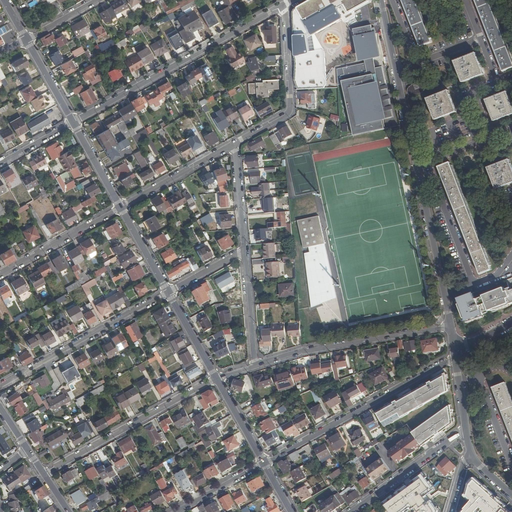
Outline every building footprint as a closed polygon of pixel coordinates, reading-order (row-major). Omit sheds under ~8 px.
[(45,9),(50,7),(51,6),(57,15),(62,12),(56,1),(55,0),(48,0),(42,3),(45,9)] [(114,13),(119,11),(125,7),(127,6),(123,0),(116,0),(109,4),(114,13)] [(162,0),(157,0),(167,15),(180,8),(177,3),(176,1),(166,7),(162,0)] [(219,12),(218,13),(224,23),(233,18),(229,11),(231,10),(225,0),(222,0),(225,4),(221,6),(222,7),(218,9),(219,12)] [(295,80),(298,90),(325,88),(327,83),(325,50),(315,34),(372,0),(371,0),(309,0),(292,10),(295,80)] [(414,0),(401,0),(420,48),(432,43),(414,0)] [(511,63),(487,0),(474,0),(503,72),(511,68),(511,63)] [(182,12),(195,5),(192,1),(187,3),(180,8),(182,12)] [(99,14),(104,22),(115,17),(110,8),(99,14)] [(192,11),(184,16),(192,30),(200,26),(192,11)] [(190,31),(192,30),(184,16),(183,17),(176,21),(175,21),(177,25),(175,26),(185,43),(194,38),(190,31)] [(78,23),(70,27),(76,38),(89,30),(84,22),(79,25),(78,23)] [(64,37),(67,43),(76,38),(70,27),(68,23),(62,26),(67,35),(64,37)] [(7,28),(8,28),(7,24),(0,27),(0,35),(9,31),(7,28)] [(105,35),(100,25),(93,29),(98,39),(105,35)] [(365,63),(337,68),(338,86),(342,85),(354,136),(385,129),(383,120),(393,117),(382,67),(379,68),(379,67),(380,67),(380,66),(379,65),(379,64),(379,63),(378,63),(378,62),(377,62),(377,61),(376,61),(375,61),(374,60),(374,55),(377,54),(376,34),(373,34),(373,32),(374,32),(373,25),(354,29),(356,35),(357,35),(358,37),(356,37),(359,57),(364,56),(365,63)] [(126,33),(128,36),(140,30),(138,26),(126,33)] [(266,27),(266,30),(263,30),(264,35),(266,35),(267,43),(275,43),(275,27),(266,27)] [(98,39),(93,29),(90,31),(95,40),(98,39)] [(50,35),(49,34),(40,39),(43,45),(49,42),(55,39),(52,34),(50,35)] [(260,44),(254,34),(244,40),(249,50),(260,44)] [(126,44),(124,39),(114,44),(118,51),(121,48),(121,47),(126,44)] [(102,43),(98,46),(101,52),(114,44),(112,40),(103,45),(102,43)] [(161,40),(149,46),(155,57),(167,51),(161,40)] [(72,52),(74,57),(81,53),(82,53),(84,52),(81,47),(72,52)] [(147,47),(136,53),(137,54),(142,63),(147,60),(148,62),(153,58),(147,47)] [(229,58),(226,60),(231,69),(237,65),(244,61),(241,57),(239,53),(236,54),(231,47),(228,49),(225,51),(229,58)] [(63,61),(57,51),(49,56),(55,65),(63,61)] [(137,54),(124,61),(129,71),(138,65),(139,67),(142,64),(142,63),(137,54)] [(463,83),(484,75),(476,54),(455,62),(463,83)] [(11,64),(15,71),(28,64),(24,56),(11,64)] [(249,66),(246,66),(248,70),(250,70),(250,71),(251,71),(253,74),(258,73),(254,58),(247,59),(249,66)] [(70,60),(60,65),(66,75),(75,69),(70,60)] [(205,64),(197,68),(202,76),(205,82),(213,77),(205,64)] [(91,65),(84,69),(86,73),(84,74),(88,80),(89,79),(93,85),(100,81),(91,65)] [(117,67),(107,73),(112,81),(121,76),(119,72),(122,70),(120,66),(117,68),(117,67)] [(191,73),(195,80),(202,76),(197,68),(190,72),(191,73)] [(19,77),(23,84),(24,86),(32,81),(26,72),(19,77)] [(195,80),(191,73),(184,77),(189,85),(195,81),(195,80)] [(262,82),(249,83),(249,93),(256,92),(257,97),(267,96),(267,89),(277,88),(277,80),(262,81),(262,82)] [(170,86),(168,82),(157,88),(160,92),(170,86)] [(189,92),(184,83),(177,88),(182,97),(189,92)] [(75,95),(83,90),(81,86),(73,90),(75,95)] [(409,95),(421,95),(421,86),(409,86),(409,95)] [(29,87),(20,92),(26,103),(29,101),(36,98),(29,87)] [(148,93),(143,96),(144,97),(147,102),(148,104),(152,102),(154,106),(159,104),(157,100),(161,97),(156,88),(152,91),(153,93),(149,95),(148,93)] [(89,89),(80,94),(86,105),(96,100),(94,97),(96,95),(94,91),(91,92),(89,89)] [(427,99),(435,120),(456,113),(448,91),(427,99)] [(486,101),(495,122),(511,115),(511,104),(508,93),(486,101)] [(303,103),(307,103),(312,103),(312,94),(303,95),(303,103)] [(36,112),(44,108),(44,106),(43,103),(41,103),(40,101),(43,100),(41,95),(36,98),(29,101),(36,112)] [(143,104),(147,102),(144,97),(140,99),(139,97),(131,102),(135,108),(138,106),(140,109),(145,107),(143,104)] [(266,102),(253,109),(258,118),(271,110),(266,102)] [(124,120),(133,115),(128,105),(118,111),(124,120)] [(237,110),(244,121),(247,119),(246,117),(252,114),(247,105),(237,110)] [(232,106),(221,112),(227,122),(237,116),(232,106)] [(36,118),(35,117),(26,122),(31,133),(50,123),(45,114),(36,118)] [(107,121),(103,123),(104,127),(106,130),(108,129),(116,124),(123,120),(119,114),(115,117),(114,115),(106,120),(107,121)] [(320,119),(310,116),(308,121),(310,121),(308,129),(317,131),(320,119)] [(10,123),(16,135),(23,131),(22,131),(26,128),(24,124),(20,118),(10,123)] [(116,124),(125,139),(128,137),(131,136),(128,130),(123,120),(116,124)] [(94,133),(96,136),(97,135),(106,130),(104,127),(100,129),(96,122),(89,126),(94,133)] [(288,126),(275,134),(280,143),(284,140),(284,139),(292,134),(288,126)] [(17,136),(28,131),(26,128),(22,131),(23,131),(16,135),(17,136)] [(132,128),(128,130),(131,136),(132,137),(135,143),(137,142),(145,137),(148,136),(145,130),(136,135),(132,128)] [(9,129),(0,133),(0,142),(1,144),(14,137),(9,129)] [(97,135),(105,150),(117,143),(112,134),(111,134),(108,129),(106,130),(97,135)] [(217,140),(212,132),(203,137),(208,146),(217,140)] [(276,146),(280,143),(275,134),(270,136),(276,146)] [(95,136),(103,151),(105,150),(97,135),(96,136),(95,136)] [(132,145),(135,143),(132,137),(131,136),(128,137),(125,139),(119,142),(121,144),(118,146),(121,151),(120,151),(123,156),(133,150),(129,143),(130,142),(129,140),(129,139),(132,145)] [(155,155),(158,153),(148,136),(145,137),(155,155)] [(192,152),(192,153),(196,151),(195,149),(201,146),(196,137),(186,142),(187,143),(192,152)] [(261,146),(264,144),(261,138),(249,144),(253,151),(255,149),(257,152),(262,149),(261,146)] [(57,157),(63,154),(57,142),(46,149),(52,160),(57,157)] [(187,143),(177,148),(182,158),(188,155),(188,154),(192,152),(187,143)] [(169,164),(179,159),(173,149),(163,154),(169,164)] [(141,167),(147,164),(144,158),(139,150),(136,152),(134,153),(141,167)] [(57,157),(65,172),(70,170),(76,166),(68,151),(63,154),(57,157)] [(33,160),(37,168),(46,163),(44,159),(40,153),(37,155),(38,156),(36,157),(32,159),(33,160)] [(147,156),(144,158),(147,164),(148,165),(150,168),(153,174),(154,175),(164,169),(160,162),(157,163),(152,155),(148,158),(147,156)] [(259,157),(248,157),(249,167),(259,167),(259,157)] [(489,169),(497,190),(511,183),(511,165),(510,160),(489,169)] [(81,164),(83,169),(81,170),(84,175),(91,171),(85,162),(81,164)] [(130,171),(125,162),(113,169),(118,177),(130,171)] [(451,163),(439,167),(481,274),(492,270),(451,163)] [(80,174),(76,166),(70,170),(74,178),(80,174)] [(220,166),(212,168),(220,193),(225,192),(223,189),(220,177),(223,176),(220,166)] [(142,180),(153,174),(150,168),(139,174),(142,180)] [(10,169),(1,174),(6,182),(9,180),(9,181),(15,177),(10,169)] [(208,172),(203,175),(204,176),(201,178),(205,185),(213,181),(208,172)] [(265,183),(265,179),(261,180),(261,172),(251,173),(251,176),(251,178),(252,185),(259,184),(261,184),(265,183)] [(32,175),(21,180),(27,190),(37,184),(32,175)] [(68,190),(60,176),(55,178),(59,186),(60,188),(63,193),(68,190)] [(132,183),(128,176),(121,180),(125,188),(132,183)] [(89,184),(87,179),(76,185),(79,190),(89,184)] [(260,195),(261,199),(264,199),(271,198),(270,191),(270,183),(265,183),(261,184),(259,184),(260,188),(252,188),(252,192),(253,196),(260,195)] [(99,191),(95,184),(85,189),(90,197),(99,191)] [(54,192),(60,188),(59,186),(56,188),(55,188),(46,193),(48,196),(49,198),(55,194),(54,192)] [(182,204),(186,202),(179,191),(175,194),(176,195),(167,200),(171,206),(173,209),(182,204)] [(184,191),(182,192),(189,207),(196,203),(195,200),(193,201),(188,192),(186,194),(184,191)] [(227,202),(227,192),(225,192),(220,193),(219,193),(220,206),(229,206),(229,202),(227,202)] [(202,195),(204,207),(213,206),(213,204),(215,203),(215,204),(216,208),(220,207),(219,193),(202,195)] [(95,200),(93,196),(81,203),(83,207),(95,200)] [(164,208),(165,209),(171,206),(167,200),(164,201),(162,198),(160,200),(158,196),(151,200),(158,212),(164,208)] [(275,210),(274,198),(271,198),(264,199),(265,210),(275,210)] [(42,226),(29,203),(26,204),(28,208),(39,227),(42,226)] [(73,212),(83,207),(81,203),(71,208),(73,212)] [(18,214),(28,208),(26,204),(20,208),(16,210),(18,214)] [(66,224),(77,218),(73,212),(71,208),(71,207),(69,208),(70,209),(61,214),(66,224)] [(208,211),(195,219),(196,221),(209,214),(208,211)] [(285,215),(285,212),(283,212),(278,213),(278,216),(279,222),(275,223),(268,223),(268,228),(286,227),(286,223),(285,215)] [(9,220),(7,215),(1,218),(0,218),(0,221),(2,224),(9,220)] [(160,227),(153,215),(145,220),(149,228),(151,232),(160,227)] [(208,215),(200,220),(202,224),(210,219),(208,215)] [(229,215),(219,215),(220,227),(230,227),(229,215)] [(298,221),(304,248),(325,244),(319,216),(298,221)] [(61,227),(57,219),(46,225),(50,233),(61,227)] [(109,234),(111,239),(121,233),(115,222),(105,228),(106,229),(103,230),(106,236),(109,234)] [(39,237),(33,226),(22,232),(28,242),(39,237)] [(267,241),(266,229),(257,229),(258,241),(267,241)] [(170,239),(167,234),(163,236),(162,234),(152,239),(157,248),(167,243),(166,241),(170,239)] [(232,244),(227,235),(217,240),(222,249),(232,244)] [(83,242),(80,244),(80,245),(85,254),(86,255),(95,249),(94,248),(89,239),(85,241),(87,243),(84,244),(83,242)] [(112,246),(117,255),(124,251),(119,242),(112,246)] [(18,245),(23,255),(27,252),(22,243),(18,245)] [(264,253),(264,259),(275,258),(274,243),(264,244),(264,250),(265,253),(264,253)] [(76,247),(81,256),(85,254),(80,245),(76,247)] [(206,246),(196,252),(197,252),(201,260),(201,261),(211,255),(206,246)] [(11,248),(0,253),(0,264),(1,267),(17,258),(11,248)] [(175,257),(170,248),(160,254),(165,263),(175,257)] [(118,258),(124,270),(125,270),(136,263),(135,260),(136,260),(130,250),(118,258)] [(301,255),(306,279),(315,278),(311,253),(301,255)] [(58,271),(67,266),(60,255),(52,260),(58,271)] [(191,257),(186,259),(186,261),(189,265),(192,271),(198,268),(191,257)] [(57,274),(50,261),(46,263),(51,272),(53,276),(57,274)] [(170,277),(174,275),(180,272),(179,271),(189,265),(186,261),(165,272),(168,278),(170,277)] [(267,263),(267,269),(270,269),(271,278),(279,277),(278,262),(267,263)] [(46,263),(37,268),(38,270),(41,277),(51,272),(46,263)] [(143,274),(137,263),(136,263),(125,270),(131,281),(143,274)] [(82,276),(85,274),(83,271),(81,273),(78,269),(79,269),(76,264),(70,267),(80,285),(86,282),(82,276)] [(113,276),(106,265),(104,267),(107,271),(110,278),(113,276)] [(95,278),(106,271),(103,266),(92,273),(95,278)] [(27,276),(34,287),(39,283),(40,285),(45,283),(41,277),(38,270),(27,276)] [(90,272),(85,274),(82,276),(86,282),(88,281),(93,278),(90,272)] [(122,276),(120,272),(113,276),(110,278),(113,281),(122,276)] [(234,281),(230,272),(216,280),(220,289),(234,281)] [(21,277),(10,283),(17,295),(27,289),(21,277)] [(306,279),(312,312),(321,310),(315,278),(306,279)] [(90,285),(88,281),(86,282),(80,285),(82,287),(83,289),(90,285)] [(141,282),(133,287),(139,296),(143,293),(142,292),(146,290),(141,282)] [(206,282),(200,286),(201,288),(194,292),(200,304),(210,299),(207,295),(209,294),(208,291),(206,292),(205,290),(209,288),(206,282)] [(280,285),(281,297),(294,296),(293,284),(280,285)] [(504,284),(474,296),(481,313),(511,300),(511,288),(510,289),(509,286),(505,287),(504,284)] [(70,294),(82,287),(80,285),(70,291),(69,291),(70,294)] [(6,286),(0,288),(0,294),(2,299),(5,304),(9,302),(6,297),(11,294),(6,286)] [(105,299),(111,309),(120,305),(124,302),(123,300),(119,293),(118,291),(105,298),(105,299)] [(473,292),(459,298),(468,321),(482,315),(481,313),(474,296),(473,292)] [(64,295),(64,294),(54,300),(56,303),(66,298),(64,295)] [(111,309),(105,299),(96,305),(101,316),(111,310),(111,309)] [(75,321),(84,318),(82,314),(79,310),(77,311),(76,307),(71,308),(72,313),(75,321)] [(153,314),(159,324),(168,319),(162,308),(153,314)] [(90,310),(82,314),(84,318),(87,324),(96,319),(90,310)] [(229,310),(218,312),(221,324),(231,322),(229,310)] [(207,317),(199,321),(205,331),(213,327),(207,317)] [(69,326),(65,318),(52,326),(58,337),(62,334),(61,333),(70,328),(69,326)] [(170,323),(168,319),(159,324),(158,324),(165,336),(174,331),(169,323),(170,323)] [(143,336),(135,322),(125,328),(133,342),(143,336)] [(72,324),(69,326),(70,328),(71,329),(74,334),(77,332),(72,324)] [(300,325),(288,326),(289,336),(293,335),(297,335),(297,337),(301,336),(300,325)] [(284,326),(271,327),(271,329),(271,336),(280,336),(280,337),(285,336),(284,326)] [(215,338),(224,334),(223,329),(213,335),(215,338)] [(271,336),(271,329),(262,330),(263,339),(260,339),(261,342),(259,342),(260,347),(262,347),(263,349),(268,348),(267,346),(270,346),(271,346),(271,341),(272,341),(271,336)] [(50,332),(41,337),(45,344),(45,345),(55,340),(50,332)] [(120,333),(110,339),(112,342),(117,350),(126,345),(120,333)] [(40,347),(45,344),(41,337),(39,334),(26,341),(30,348),(38,343),(40,347)] [(175,348),(178,352),(185,348),(186,348),(184,344),(184,345),(179,337),(170,342),(174,349),(175,348)] [(437,339),(422,341),(424,352),(438,350),(437,339)] [(407,346),(405,346),(406,351),(418,349),(417,344),(417,340),(406,342),(407,346)] [(108,357),(118,352),(117,350),(112,342),(102,347),(108,357)] [(221,357),(230,352),(227,343),(216,347),(221,357)] [(17,344),(12,347),(15,353),(23,366),(33,360),(27,350),(24,352),(25,354),(20,356),(18,353),(21,351),(17,344)] [(192,359),(185,348),(178,352),(184,362),(186,361),(187,362),(192,359)] [(390,357),(400,356),(399,353),(398,348),(389,349),(390,357)] [(94,362),(103,357),(98,349),(89,354),(94,362)] [(379,349),(365,352),(367,362),(381,359),(379,349)] [(155,351),(152,353),(154,356),(156,359),(158,363),(161,361),(155,351)] [(79,368),(89,363),(84,353),(74,359),(79,368)] [(337,367),(348,365),(346,356),(340,357),(340,356),(335,357),(335,359),(331,360),(333,370),(336,370),(338,370),(337,367)] [(0,371),(11,365),(7,357),(0,360),(0,371)] [(170,376),(161,361),(158,363),(167,378),(169,376),(170,376)] [(140,372),(145,370),(141,363),(136,366),(140,372)] [(74,365),(60,372),(66,382),(67,383),(80,375),(74,365)] [(66,382),(60,372),(57,367),(53,369),(61,384),(66,382)] [(292,369),(295,382),(308,379),(305,368),(302,369),(301,368),(300,368),(299,367),(297,368),(292,369)] [(383,368),(370,375),(376,385),(389,378),(383,368)] [(180,377),(178,378),(181,382),(188,378),(187,376),(191,373),(189,370),(185,372),(183,370),(177,373),(180,377)] [(280,376),(275,377),(279,389),(287,387),(294,384),(291,372),(286,373),(286,371),(279,373),(280,376)] [(270,373),(255,377),(258,388),(273,384),(270,373)] [(445,373),(375,411),(383,425),(446,391),(445,373)] [(44,374),(34,380),(36,383),(38,381),(41,387),(49,383),(44,374)] [(175,386),(169,376),(167,378),(167,379),(172,387),(175,386)] [(145,377),(135,383),(141,393),(150,387),(145,377)] [(159,395),(172,387),(167,379),(154,386),(159,395)] [(240,382),(235,380),(232,389),(242,392),(245,383),(243,383),(244,381),(240,380),(240,382)] [(97,384),(87,390),(89,392),(102,385),(99,381),(97,382),(97,384)] [(298,390),(300,395),(304,393),(316,388),(315,388),(314,381),(300,387),(298,390)] [(349,393),(343,396),(345,400),(349,407),(354,405),(351,399),(352,399),(351,397),(363,391),(364,392),(367,390),(363,382),(348,391),(349,393)] [(493,388),(511,435),(511,403),(504,384),(493,388)] [(91,396),(104,388),(102,385),(89,392),(90,395),(91,396)] [(0,397),(7,407),(27,396),(25,392),(22,387),(16,391),(17,393),(9,398),(5,391),(1,394),(0,397)] [(134,387),(123,393),(129,403),(135,399),(136,400),(140,398),(134,387)] [(319,403),(322,400),(316,388),(304,393),(305,397),(312,393),(314,397),(315,396),(319,403)] [(87,389),(74,396),(76,399),(89,392),(87,390),(87,389)] [(63,394),(57,397),(62,405),(70,400),(65,390),(61,392),(63,394)] [(201,404),(205,410),(212,406),(213,407),(220,403),(213,391),(210,391),(202,396),(203,399),(200,401),(201,404)] [(325,397),(330,406),(341,400),(336,391),(325,397)] [(38,404),(42,402),(39,397),(37,392),(33,395),(38,404)] [(88,396),(90,395),(89,392),(76,399),(79,405),(82,403),(81,401),(88,397),(88,396)] [(120,409),(130,404),(129,403),(123,393),(115,398),(114,399),(120,409)] [(53,410),(62,405),(57,397),(51,400),(50,398),(47,400),(53,410)] [(262,402),(261,400),(258,402),(252,406),(258,417),(266,412),(260,403),(262,402)] [(20,401),(13,406),(19,416),(27,410),(20,401)] [(327,414),(321,404),(314,408),(313,405),(310,407),(312,410),(317,419),(327,414)] [(412,432),(414,434),(420,443),(452,421),(449,405),(412,432)] [(107,425),(120,418),(114,406),(110,408),(112,412),(103,417),(107,425)] [(278,414),(286,409),(284,406),(281,407),(276,410),(278,414)] [(178,428),(191,421),(190,419),(188,416),(185,410),(182,411),(182,412),(172,418),(178,428)] [(305,413),(292,421),(298,430),(301,428),(301,429),(311,423),(305,413)] [(208,424),(204,416),(201,418),(199,415),(194,418),(198,425),(194,427),(198,433),(206,429),(207,428),(205,425),(208,424)] [(373,415),(364,420),(370,431),(379,426),(373,415)] [(96,431),(107,425),(103,417),(93,423),(95,426),(94,427),(96,431)] [(29,429),(31,432),(34,430),(37,429),(39,427),(40,427),(35,418),(30,421),(29,418),(23,421),(28,430),(29,429)] [(160,423),(165,431),(167,430),(170,428),(168,425),(173,423),(170,418),(160,423)] [(266,431),(268,434),(272,432),(277,429),(270,418),(260,423),(264,432),(266,431)] [(293,433),(295,438),(300,435),(298,430),(292,421),(292,420),(282,426),(287,436),(293,433)] [(207,429),(206,429),(198,433),(203,441),(204,444),(206,448),(212,445),(209,441),(206,442),(203,436),(208,432),(213,441),(222,436),(218,428),(222,426),(220,422),(207,429)] [(153,426),(146,430),(155,445),(167,439),(163,432),(160,434),(161,436),(160,437),(158,434),(153,426)] [(87,427),(78,432),(83,440),(92,435),(91,434),(94,433),(93,430),(90,431),(87,427)] [(38,440),(41,445),(42,440),(41,438),(42,438),(37,429),(34,430),(31,432),(29,433),(34,442),(38,440)] [(62,429),(54,433),(58,441),(67,436),(66,435),(69,434),(70,429),(68,430),(64,432),(62,429)] [(74,445),(83,440),(78,432),(73,435),(70,429),(69,434),(70,437),(69,437),(74,445)] [(373,437),(380,434),(378,429),(371,432),(373,437)] [(357,436),(353,439),(357,445),(366,440),(360,430),(355,433),(357,436)] [(277,441),(272,432),(268,434),(264,436),(269,446),(277,441)] [(49,446),(58,441),(54,433),(44,438),(45,439),(42,440),(41,445),(46,442),(49,446)] [(340,433),(327,440),(334,452),(337,457),(340,456),(336,450),(346,444),(340,433)] [(414,434),(397,446),(406,458),(422,446),(420,443),(414,434)] [(225,442),(230,451),(240,445),(235,436),(225,442)] [(182,448),(187,445),(183,437),(177,440),(182,448)] [(136,450),(138,449),(132,438),(123,443),(122,442),(119,444),(124,453),(135,447),(136,450)] [(9,449),(3,439),(1,440),(8,450),(9,449)] [(326,444),(315,450),(322,462),(333,457),(326,444)] [(398,464),(406,458),(397,446),(389,451),(398,464)] [(178,459),(191,452),(189,449),(176,456),(178,459)] [(293,462),(301,457),(298,451),(289,455),(293,462)] [(117,468),(128,462),(122,452),(117,455),(118,457),(112,460),(117,468)] [(308,453),(301,457),(305,464),(312,461),(311,459),(313,458),(310,453),(308,454),(308,453)] [(215,463),(216,466),(219,465),(228,459),(227,456),(215,463)] [(447,457),(437,467),(445,476),(455,467),(447,457)] [(370,467),(378,478),(390,469),(382,458),(370,467)] [(228,459),(219,465),(223,472),(232,467),(228,459)] [(290,471),(291,472),(295,470),(294,470),(297,467),(295,463),(291,465),(288,460),(284,462),(283,461),(279,463),(285,474),(290,471)] [(151,473),(165,465),(163,463),(150,470),(151,473)] [(207,481),(220,473),(216,466),(215,463),(212,465),(213,467),(203,473),(204,474),(207,481)] [(104,480),(110,476),(107,470),(103,464),(97,467),(99,470),(103,479),(104,480)] [(23,466),(13,473),(14,474),(19,483),(30,476),(23,466)] [(111,478),(118,475),(113,466),(107,470),(110,476),(111,478)] [(307,478),(301,467),(295,470),(291,472),(290,473),(297,483),(307,478)] [(378,478),(370,467),(367,469),(371,474),(374,478),(375,480),(378,478)] [(94,468),(86,472),(91,480),(98,476),(94,468)] [(64,476),(68,483),(75,479),(74,478),(78,476),(75,470),(64,476)] [(139,480),(152,473),(151,473),(150,470),(138,477),(139,480)] [(182,487),(191,482),(191,481),(188,476),(184,470),(175,475),(182,487)] [(19,483),(14,474),(2,481),(9,491),(14,488),(13,487),(20,483),(19,483)] [(193,480),(197,487),(207,481),(204,474),(193,480)] [(423,475),(419,477),(426,487),(430,485),(423,475)] [(250,484),(248,484),(253,492),(254,491),(255,493),(261,490),(260,488),(265,486),(260,477),(249,483),(250,484)] [(367,477),(360,482),(364,488),(371,483),(367,477)] [(477,478),(468,481),(473,492),(481,489),(477,478)] [(105,490),(107,493),(110,491),(110,490),(104,480),(103,479),(100,481),(105,490)] [(437,479),(433,491),(443,494),(446,482),(437,479)] [(416,480),(401,490),(408,499),(423,489),(416,480)] [(41,503),(49,497),(42,486),(33,492),(41,503)] [(297,492),(302,502),(312,496),(306,486),(297,492)] [(344,495),(352,489),(350,486),(340,493),(345,499),(346,498),(344,495)] [(175,487),(165,493),(170,502),(177,497),(176,494),(178,493),(175,487)] [(346,498),(345,499),(349,504),(360,496),(356,490),(353,491),(352,489),(344,495),(346,498)] [(76,502),(78,505),(86,501),(80,491),(72,495),(74,498),(73,499),(75,503),(76,502)] [(102,503),(113,496),(111,492),(110,491),(107,493),(99,497),(101,501),(102,503)] [(157,506),(167,501),(162,491),(151,496),(157,506)] [(325,501),(319,504),(324,511),(334,511),(335,510),(340,506),(346,502),(339,492),(333,496),(327,500),(326,501),(325,501)] [(396,493),(386,501),(392,510),(403,503),(396,493)] [(229,495),(220,499),(225,509),(234,504),(229,495)] [(488,502),(498,511),(505,505),(495,497),(494,495),(488,502)] [(19,509),(17,500),(16,501),(15,497),(8,499),(9,503),(8,503),(10,511),(19,509)] [(101,501),(99,497),(98,498),(92,501),(84,505),(85,506),(80,508),(82,511),(87,509),(88,511),(96,507),(94,504),(101,501)] [(239,497),(235,499),(241,510),(245,507),(239,497)] [(267,500),(269,505),(267,506),(269,511),(278,511),(281,511),(277,504),(275,505),(271,498),(267,500)] [(429,498),(425,511),(436,511),(437,510),(436,510),(438,500),(429,498)] [(216,502),(205,508),(207,511),(215,511),(220,510),(216,502)] [(143,511),(146,511),(154,508),(151,503),(141,509),(143,511)]
